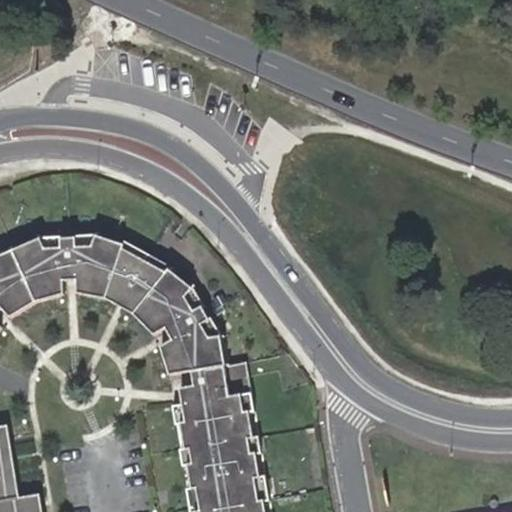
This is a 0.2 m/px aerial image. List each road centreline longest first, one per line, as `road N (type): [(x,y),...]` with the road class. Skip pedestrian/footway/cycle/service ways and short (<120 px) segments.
road 1 (tertiary): [(511,421),(424,405),(369,375),(224,190),(165,143),(61,119),(0,128)]
road 2 (tertiary): [(0,150),(93,152),(175,187),(234,239),(358,395)]
road 3 (motorway): [(143,0),(418,127),(511,161)]
road 4 (tertiary): [(358,395),(416,426),(460,439),(511,441)]
road 5 (unclassified): [(358,511),(345,436),(358,395)]
